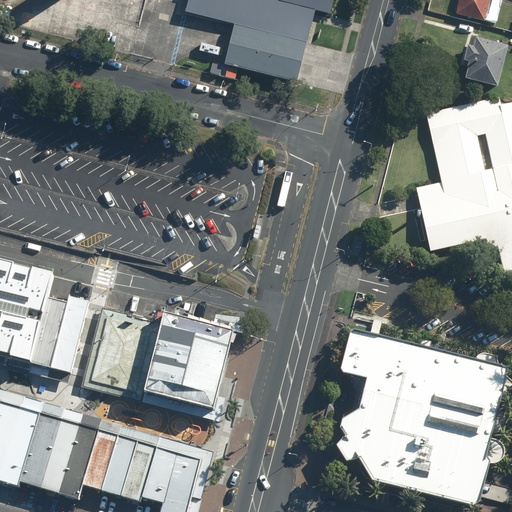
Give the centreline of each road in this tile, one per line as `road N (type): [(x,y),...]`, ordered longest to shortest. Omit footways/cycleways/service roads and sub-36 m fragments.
road 1 (tertiary): [(251,511),(348,142)]
road 2 (residential): [(348,142),(0,50)]
road 3 (tertiary): [(348,142),(384,0)]
